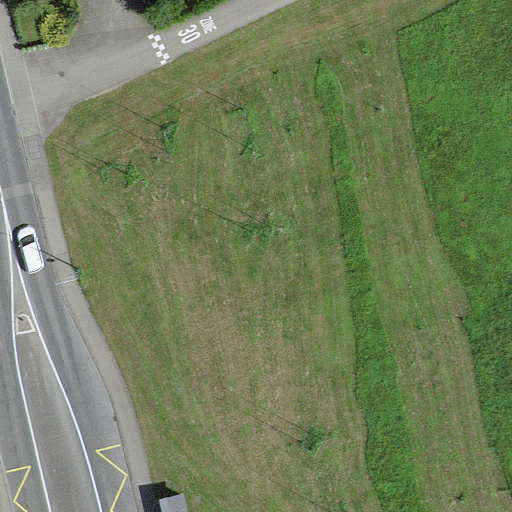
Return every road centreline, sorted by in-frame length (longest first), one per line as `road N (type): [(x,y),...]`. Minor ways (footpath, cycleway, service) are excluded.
road 1 (tertiary): [(72,511),(0,176)]
road 2 (residential): [(275,0),(158,56),(0,105)]
